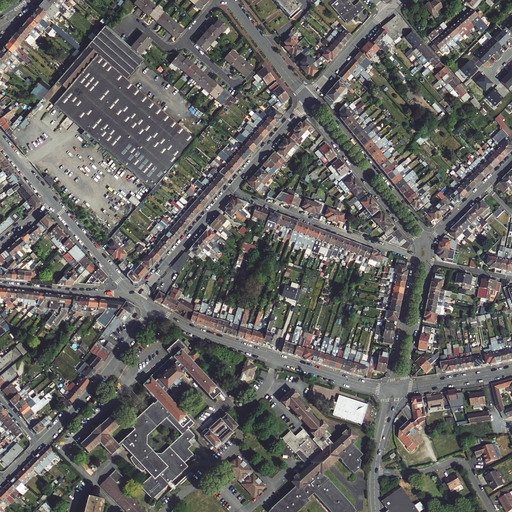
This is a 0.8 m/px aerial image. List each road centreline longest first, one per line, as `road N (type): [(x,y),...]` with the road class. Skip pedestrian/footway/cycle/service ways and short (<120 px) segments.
road 1 (residential): [(231,188),(417,259)]
road 2 (residential): [(46,436),(151,309)]
road 3 (residential): [(374,475),(463,463),(491,511)]
road 4 (residential): [(136,297),(231,188)]
road 5 (residential): [(208,475),(236,448),(276,358)]
road 6 (residential): [(136,297),(0,284)]
road 7 (residential): [(151,309),(276,358)]
road 8 (tertiary): [(417,259),(390,389)]
road 9 (tertiary): [(400,389),(426,261)]
road 10 (residential): [(52,201),(136,297)]
